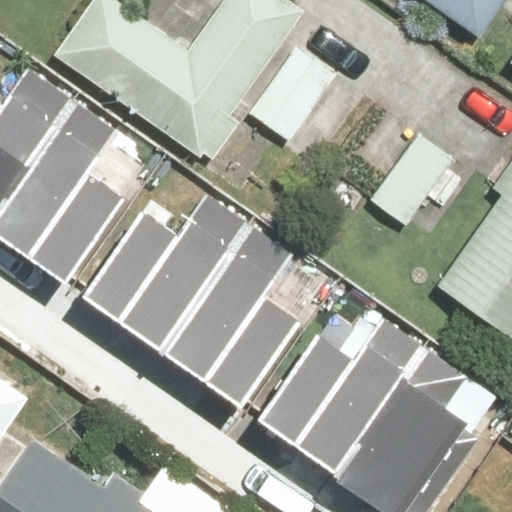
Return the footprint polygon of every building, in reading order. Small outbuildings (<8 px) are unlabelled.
[(134,0),(98,0),(61,50),(211,161),(245,115),(238,110),(314,9),(310,6),(302,0),(226,0),(193,44),(134,0)] [(511,0),(438,0),(487,36),(511,1),(511,0)] [(340,80),(299,50),(255,109),(295,139),(340,80)] [(0,91),(0,214),(73,269),(134,188),(94,158),(121,121),(33,56),(4,95),(0,91)] [(454,160),(418,134),(371,197),(407,224),(454,160)] [(511,189),(445,280),(511,328),(511,169),(503,182),(511,189)] [(145,198),(85,278),(245,396),(306,315),(265,284),(293,248),(205,183),(176,222),(145,198)] [(323,326),(263,406),(406,511),(431,511),(484,443),(443,412),(471,376),(383,311),(354,349),(323,326)] [(0,511),(195,511),(110,451),(96,470),(43,432),(35,443),(14,428),(37,396),(0,369),(0,511)]
